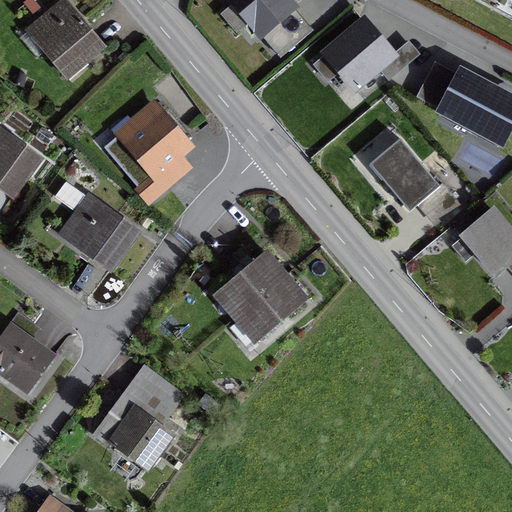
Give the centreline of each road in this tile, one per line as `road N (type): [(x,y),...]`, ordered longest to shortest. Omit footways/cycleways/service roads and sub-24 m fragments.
road 1 (tertiary): [(511,443),(264,151)]
road 2 (residential): [(110,337),(183,237),(264,151)]
road 3 (residential): [(0,492),(110,337)]
road 4 (tertiary): [(264,151),(147,12)]
road 5 (residential): [(391,0),(511,65)]
road 6 (residential): [(0,257),(110,337)]
